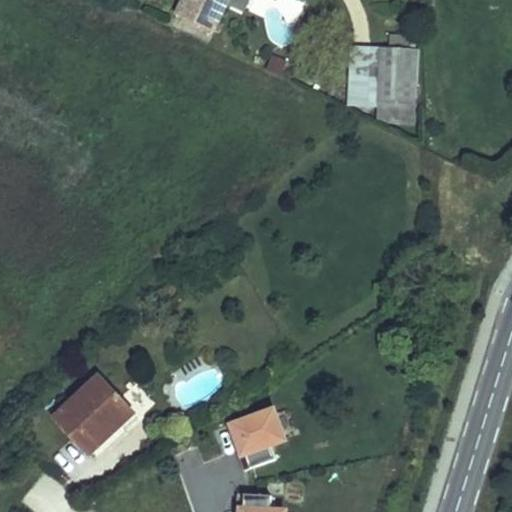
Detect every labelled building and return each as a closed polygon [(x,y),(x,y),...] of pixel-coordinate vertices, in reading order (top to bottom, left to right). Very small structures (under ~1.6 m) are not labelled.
[(214,41),(231,0),(184,0),(174,25),(214,41)] [(386,49),(380,102),(416,106),(422,53),(386,49)] [(176,316),(152,339),(165,353),(189,329),(176,316)] [(96,397),(56,446),(95,479),(135,430),(96,397)] [(273,462),(261,430),(220,446),(230,474),(225,476),(231,492),(264,481),(259,467),(273,462)] [(230,474),(220,446),(217,446),(227,475),(230,474)]
